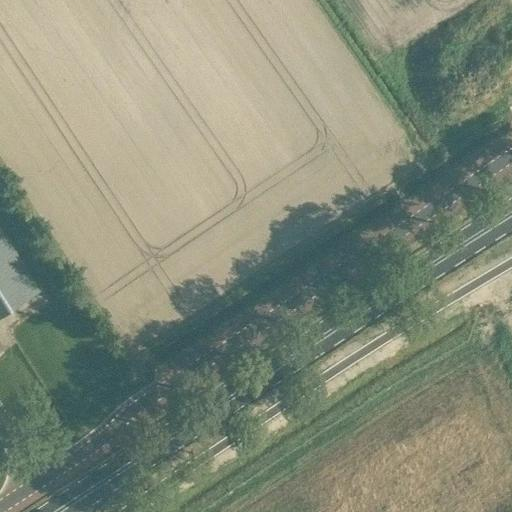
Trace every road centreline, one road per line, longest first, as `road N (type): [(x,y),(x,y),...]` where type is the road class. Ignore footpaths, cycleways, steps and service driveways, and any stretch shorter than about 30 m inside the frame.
road 1 (unclassified): [(511,154),(0,507)]
road 2 (primary): [(54,511),(511,212)]
